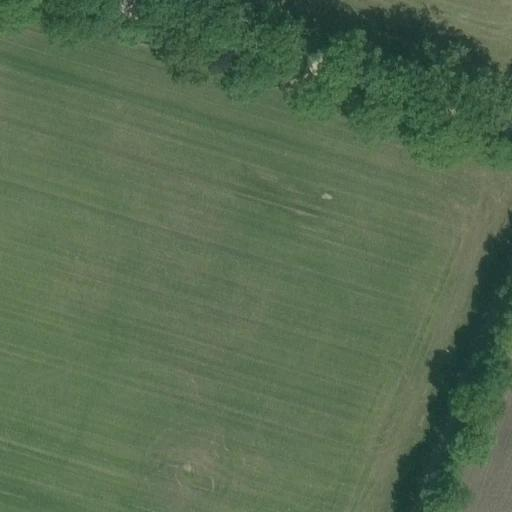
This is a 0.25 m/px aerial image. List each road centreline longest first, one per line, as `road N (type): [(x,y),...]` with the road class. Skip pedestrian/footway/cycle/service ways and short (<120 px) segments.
road 1 (unclassified): [(511,127),(95,0)]
road 2 (track): [(421,511),(511,277)]
